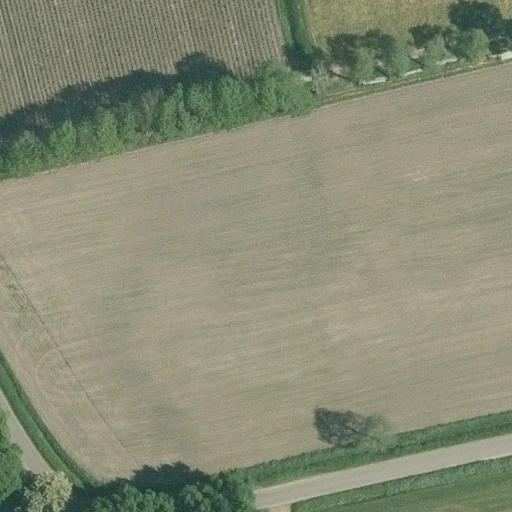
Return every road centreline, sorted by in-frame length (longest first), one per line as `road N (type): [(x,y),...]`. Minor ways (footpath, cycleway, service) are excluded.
road 1 (unclassified): [(212,511),(511,444)]
road 2 (unclassified): [(0,410),(26,456),(89,511)]
